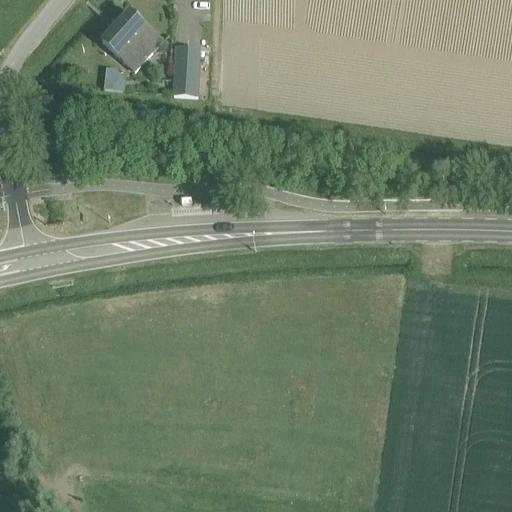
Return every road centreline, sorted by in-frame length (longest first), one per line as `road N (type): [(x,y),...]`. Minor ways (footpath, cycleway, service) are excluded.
road 1 (primary): [(27,267),(177,243),(511,234)]
road 2 (unclassified): [(27,267),(3,157),(1,104),(9,69),(61,0)]
